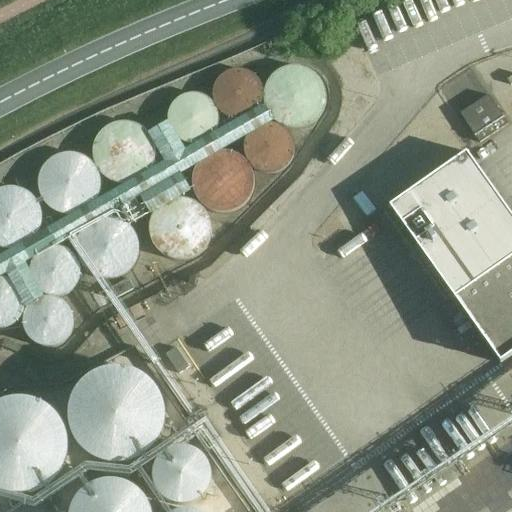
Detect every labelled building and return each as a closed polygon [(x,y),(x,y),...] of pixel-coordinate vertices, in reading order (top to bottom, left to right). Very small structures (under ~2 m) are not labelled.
[(263,97),(264,105),(267,112),(271,119),(278,124),(285,128),(293,129),(301,128),(309,126),(315,121),(321,115),(324,107),(326,99),(325,91),(322,84),(317,77),(311,72),(304,68),(296,67),(288,68),(280,71),(273,75),(268,81),(265,89),(263,97)] [(212,93),(212,100),(214,106),(218,111),(223,115),(229,118),(236,119),(242,119),(248,117),(254,113),(258,108),(261,102),(262,95),(262,89),(259,83),(256,77),(250,73),(244,70),(238,69),(231,70),(225,72),(220,76),(216,81),(213,87),(212,93)] [(168,118),(168,125),(171,131),(174,136),(180,140),(185,143),(192,144),(199,144),(205,142),(210,138),(214,133),(217,127),(218,120),(218,114),(216,108),(212,102),(207,98),(201,95),(194,94),(188,95),(182,97),(176,101),(172,106),(169,112),(168,118)] [(460,114),(479,144),(508,125),(488,96),(460,114)] [(93,152),(94,160),(97,168),(102,174),(108,180),(115,183),(123,184),(131,184),(139,181),(146,176),(151,170),(154,163),(156,155),(155,147),(152,139),(148,132),(141,127),(134,124),(126,122),(118,123),(110,126),(104,130),(98,137),(95,144),(93,152)] [(243,147),(244,154),(246,160),(250,165),(255,169),(261,172),(267,173),(274,173),(280,171),(285,167),(289,162),(292,156),(293,149),(293,143),(291,137),(287,131),(282,127),(276,124),(269,123),(263,124),(257,126),(251,130),(247,135),(244,141),(243,147)] [(192,183),(193,191),(196,198),(200,205),(207,210),(214,214),(222,215),(230,214),(238,212),(244,207),(250,201),(253,193),(254,185),(254,177),(251,170),(246,163),(240,158),(233,154),(225,153),(217,154),(209,156),(202,161),(197,167),(194,175),(192,183)] [(511,217),(467,153),(390,207),(500,365),(511,356),(511,217)] [(39,184),(40,192),(42,199),(47,206),(53,211),(61,215),(69,216),(77,216),(84,213),(91,208),(96,202),(100,195),(101,187),(100,179),(98,171),(93,164),(87,159),(79,156),(71,154),(63,155),(56,158),(49,162),(44,168),(40,176),(39,184)] [(0,246),(2,248),(10,249),(18,248),(26,246),(32,241),(38,235),(41,228),(43,220),(42,211),(39,204),(34,197),(28,192),(21,189),(13,187),(5,188),(0,189),(0,246)] [(149,229),(150,237),(153,245),(158,251),(164,257),(171,260),(179,261),(187,261),(195,258),(202,253),(207,247),(210,240),(212,232),(211,224),(208,216),(204,209),(197,204),(190,201),(182,199),(174,200),(166,203),(160,207),(154,214),(151,221),(149,229)] [(77,248),(77,256),(80,264),(85,270),(91,276),(98,279),(106,280),(114,280),(122,277),(129,272),(134,266),(137,259),(139,251),(138,243),(135,235),(131,228),(124,223),(117,220),(109,218),(101,219),(93,222),(87,227),(81,233),(78,240),(77,248)] [(33,272),(34,278),(36,284),(39,289),(44,293),(50,295),(56,297),(62,296),(68,294),(73,290),(77,286),(80,280),(81,274),(80,268),(78,262),(75,257),(70,253),(64,250),(58,249),(52,250),(46,252),(41,255),(37,260),(34,266),(33,272)] [(0,329),(4,329),(10,327),(15,323),(19,319),(21,313),(22,307),(22,301),(20,295),(16,290),(11,286),(6,283),(0,282),(0,329)] [(21,321),(22,327),(24,334),(28,339),(33,343),(39,346),(45,347),(52,347),(58,344),(64,341),(68,335),(71,330),(72,323),(71,317),(69,310),(65,305),(60,301),(54,298),(48,297),(41,297),(35,300),(30,303),(25,308),(23,314),(21,321)] [(72,416),(73,428),(77,440),(85,450),(94,458),(106,464),(118,466),(131,465),(143,461),(153,453),(161,444),(166,432),(169,420),(167,407),(163,396),(156,385),(146,377),(135,372),(122,370),(110,371),(98,375),(88,382),(80,392),(74,403),(72,416)] [(0,490),(6,493),(19,495),(31,494),(43,490),(54,483),(62,473),(67,462),(69,449),(68,437),(64,425),(57,415),(47,407),(36,401),(23,399),(11,400),(0,404),(0,490)] [(163,490),(163,498),(166,505),(170,511),(171,511),(211,511),(216,507),(219,500),(221,493),(220,485),(217,478),(213,472),(207,467),(200,464),(193,462),(186,463),(178,466),(172,470),(167,476),(164,483),(163,490)] [(154,511),(152,508),(143,501),(133,496),(122,494),(111,495),(101,499),(91,505),(85,511),(154,511)]
